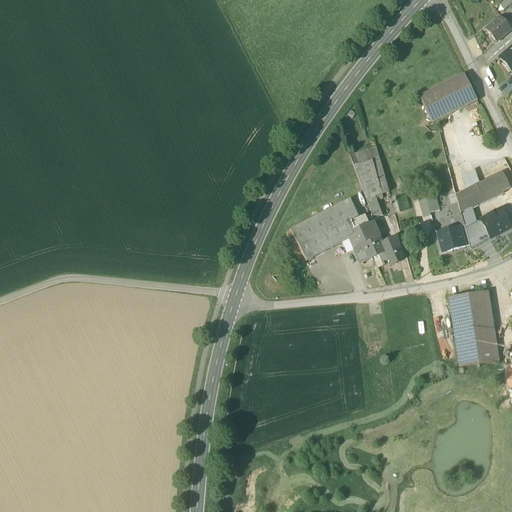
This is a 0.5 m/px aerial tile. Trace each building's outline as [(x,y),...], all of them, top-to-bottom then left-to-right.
[(498,12),(509,2),(511,0),(498,0),(492,6),(498,12)] [(484,30),(494,42),(509,29),(499,17),(484,30)] [(509,29),(494,42),(496,44),(511,31),(509,29)] [(499,60),(511,74),(511,50),(507,55),(506,54),(499,60)] [(430,120),(432,124),(435,123),(477,102),(463,75),(419,97),(430,120)] [(376,150),(369,152),(377,180),(382,195),(383,199),(389,197),(386,187),(376,150)] [(367,199),(364,184),(377,180),(369,152),(350,157),(360,185),(365,200),(367,199)] [(460,176),(466,191),(480,184),(475,170),(460,176)] [(480,184),(466,191),(455,196),(457,204),(460,213),(470,208),(501,192),(509,188),(501,173),(480,184)] [(364,184),(367,199),(378,196),(382,195),(377,180),(364,184)] [(431,214),(439,211),(435,194),(426,197),(431,214)] [(384,217),(379,200),(378,196),(367,199),(365,200),(372,217),(384,217)] [(449,198),(451,206),(457,204),(455,196),(449,198)] [(417,199),(422,219),(431,217),(431,214),(426,197),(417,199)] [(355,214),(349,201),(289,231),(305,262),(333,248),(323,230),(348,218),(355,214)] [(451,208),(454,217),(461,215),(460,213),(457,204),(451,206),(451,207),(451,208)] [(476,223),(470,208),(460,213),(461,215),(464,226),(465,230),(476,223)] [(500,210),(480,221),(490,240),(510,229),(500,210)] [(454,217),(457,228),(464,226),(461,215),(454,217)] [(364,216),(350,222),(354,232),(368,226),(364,216)] [(323,230),(333,248),(339,245),(342,243),(349,240),(356,236),(354,232),(350,222),(348,218),(323,230)] [(470,251),(490,240),(480,221),(476,223),(465,230),(469,247),(470,251)] [(349,240),(353,249),(366,244),(379,238),(372,224),(368,226),(354,232),(356,236),(349,240)] [(436,234),(442,254),(469,247),(465,230),(464,226),(457,228),(436,234)] [(379,238),(366,244),(372,259),(377,269),(383,267),(381,263),(378,256),(385,253),(382,245),(379,238)] [(346,252),(353,249),(349,240),(342,243),(346,252)] [(388,260),(391,266),(401,262),(395,240),(382,245),(385,253),(378,256),(381,263),(388,260)] [(359,264),(372,259),(366,244),(353,249),(359,264)] [(448,299),(459,368),(480,365),(498,362),(487,293),(448,299)]
